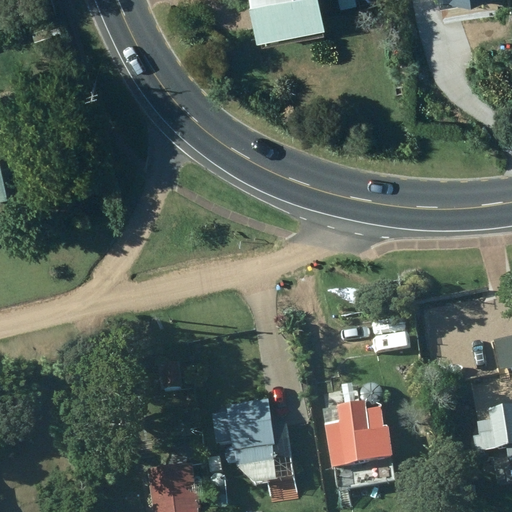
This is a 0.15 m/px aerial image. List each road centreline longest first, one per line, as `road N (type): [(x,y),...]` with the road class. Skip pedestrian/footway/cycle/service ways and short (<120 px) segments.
road 1 (residential): [(367,201),(328,245),(234,276),(88,303)]
road 2 (residential): [(88,303),(128,252),(162,178),(172,94)]
road 3 (secondary): [(367,201),(254,162),(206,131),(172,94)]
road 4 (secondary): [(511,201),(367,201)]
